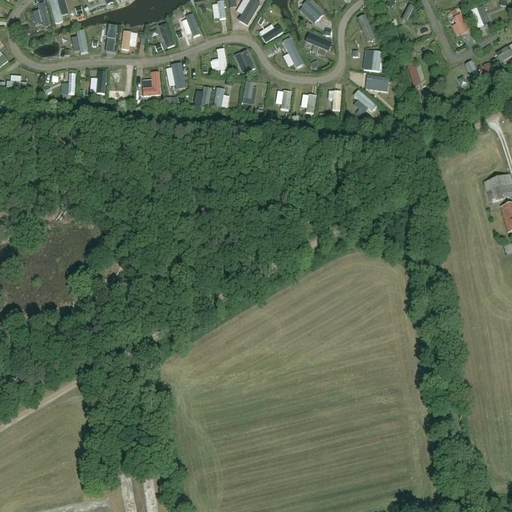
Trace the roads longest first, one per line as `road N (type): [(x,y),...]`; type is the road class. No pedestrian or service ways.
road 1 (track): [(0,117),(410,161),(472,511)]
road 2 (track): [(0,429),(326,238),(381,201),(414,165),(511,105)]
